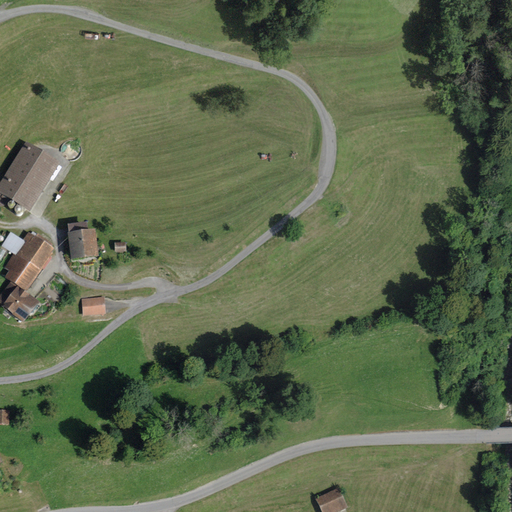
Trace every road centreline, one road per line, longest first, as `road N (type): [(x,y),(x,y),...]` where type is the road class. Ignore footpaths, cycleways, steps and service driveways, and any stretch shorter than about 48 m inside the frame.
road 1 (unclassified): [(0,381),(53,370),(140,306),(212,277),(319,191),(330,153),(316,101),(280,73),(63,9),(0,15)]
road 2 (unclassified): [(511,435),(324,443),(167,504),(83,511)]
road 3 (track): [(170,295),(161,283),(97,286),(76,278),(51,230),(26,223)]
